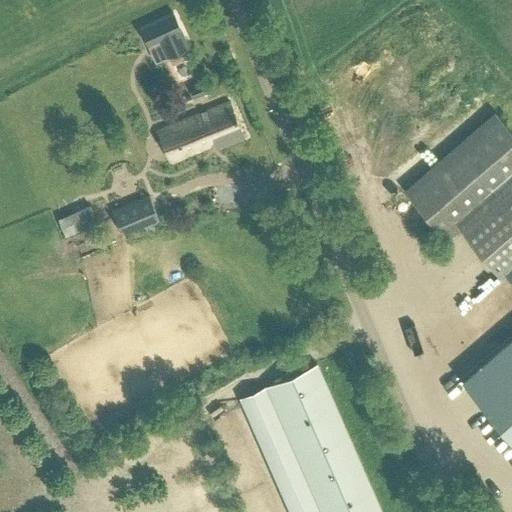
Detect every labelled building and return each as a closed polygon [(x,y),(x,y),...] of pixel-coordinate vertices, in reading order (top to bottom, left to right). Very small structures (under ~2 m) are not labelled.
[(152,24),(141,29),(149,45),(160,40),(167,56),(182,49),(189,46),(181,29),(173,13),(166,17),(152,24)] [(337,102),(400,57),(388,39),(325,84),(337,102)] [(194,96),(209,90),(205,79),(190,85),(194,96)] [(396,94),(403,107),(422,98),(415,85),(396,94)] [(216,148),(242,138),(228,101),(156,129),(169,161),(209,145),(207,140),(212,138),(216,148)] [(364,119),(374,132),(396,115),(386,103),(364,119)] [(461,228),(511,183),(511,130),(494,109),(402,189),(446,240),(461,228)] [(504,271),(511,264),(511,183),(461,228),(501,274),(504,271)] [(165,191),(152,200),(160,211),(173,202),(165,191)] [(122,233),(159,217),(148,193),(111,209),(122,233)] [(511,337),(464,380),(511,434),(511,337)] [(290,511),(384,511),(319,362),(239,398),(290,511)]
